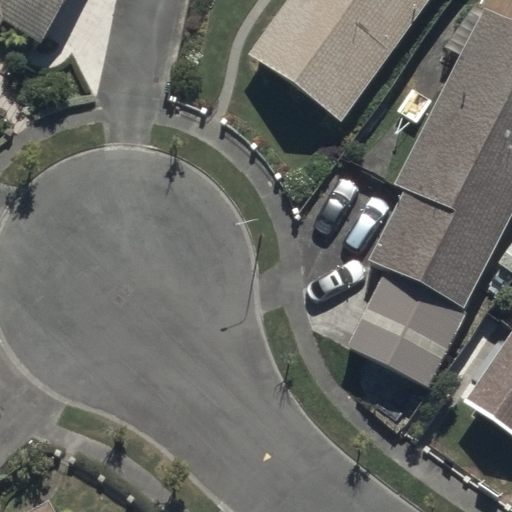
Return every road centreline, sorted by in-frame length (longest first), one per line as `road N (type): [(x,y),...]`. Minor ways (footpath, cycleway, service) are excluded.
road 1 (residential): [(324,511),(271,471),(110,279)]
road 2 (residential): [(0,224),(110,279)]
